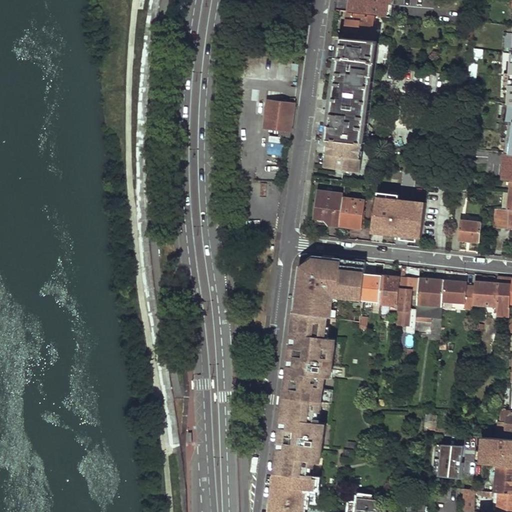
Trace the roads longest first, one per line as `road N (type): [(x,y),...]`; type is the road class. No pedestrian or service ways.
road 1 (primary): [(195,0),(180,159),(210,511)]
road 2 (primary): [(214,273),(205,152),(219,0)]
road 3 (residential): [(321,0),(289,243)]
road 4 (primary): [(231,511),(214,273)]
road 5 (residential): [(511,267),(289,243)]
road 6 (residential): [(274,372),(257,511)]
road 7 (residential): [(242,511),(236,373)]
road 8 (residential): [(289,243),(274,372)]
